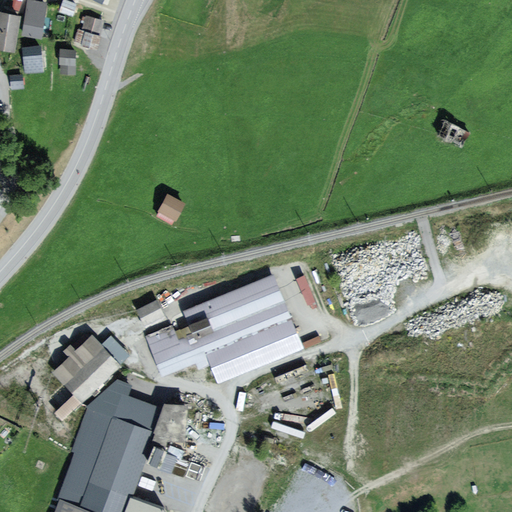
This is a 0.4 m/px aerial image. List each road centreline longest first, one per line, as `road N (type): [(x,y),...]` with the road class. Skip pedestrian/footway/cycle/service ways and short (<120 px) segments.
road 1 (tertiary): [(0,271),(76,168),(134,0)]
road 2 (residential): [(0,218),(13,193),(0,73)]
